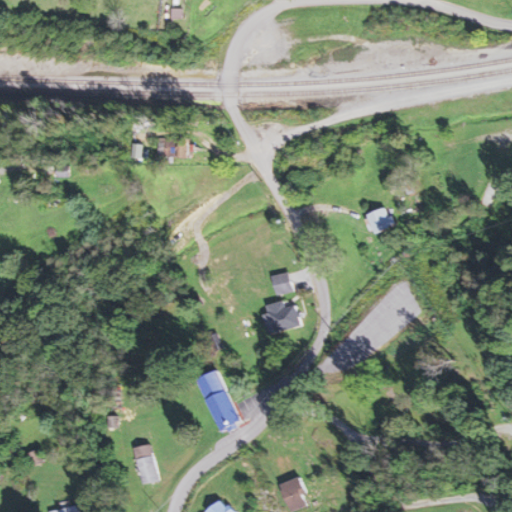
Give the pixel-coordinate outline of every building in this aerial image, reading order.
[(160,138),(160,157),(196,157),(196,138),(160,138)] [(431,180),(444,209),(452,205),(439,176),(431,180)] [(375,236),(397,225),(388,205),(365,216),(375,236)] [(279,295),(295,291),(290,272),(274,277),(279,295)] [(299,302),(287,304),(286,301),(265,305),(269,333),(303,327),(299,302)] [(222,431),(244,422),(220,369),(199,379),(222,431)] [(152,444),(135,448),(144,485),(161,481),(152,444)] [(32,453),(34,465),(43,463),(41,451),(32,453)] [(291,511),(292,511),(312,504),(300,477),(280,485),(291,511)] [(206,511),(232,511),(226,499),(205,510),(206,511)] [(50,511),(91,511),(95,511),(93,501),(50,511)]
